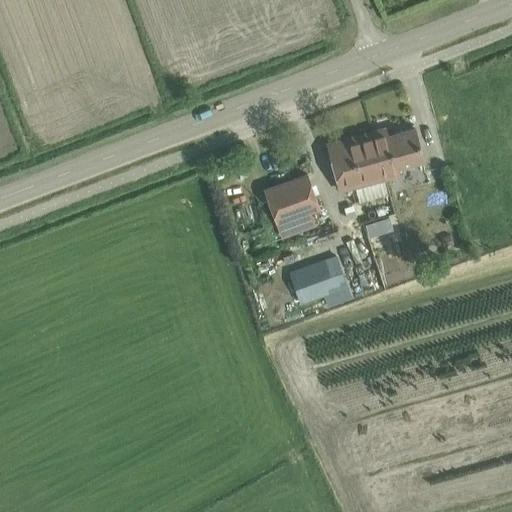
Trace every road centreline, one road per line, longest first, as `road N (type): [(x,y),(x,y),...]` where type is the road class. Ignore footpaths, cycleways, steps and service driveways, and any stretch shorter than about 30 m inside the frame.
road 1 (tertiary): [(372,57),(0,196)]
road 2 (tertiary): [(511,4),(372,57)]
